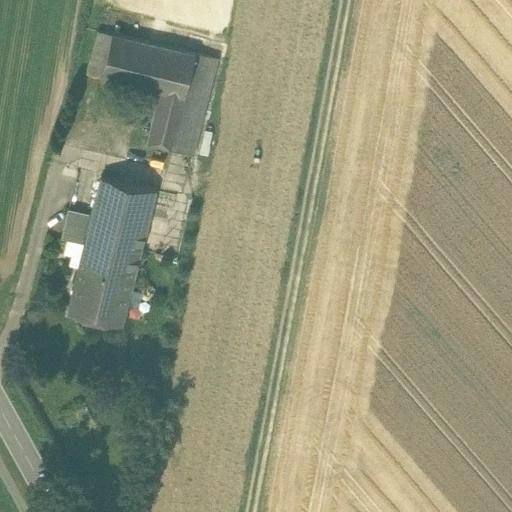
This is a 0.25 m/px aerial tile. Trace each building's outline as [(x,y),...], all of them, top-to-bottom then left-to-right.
[(99,28),(88,70),(103,74),(114,31),(99,28)] [(197,52),(114,31),(103,74),(161,89),(162,89),(186,94),(197,52)] [(186,94),(172,149),(193,154),(217,57),(197,52),(186,94)] [(186,94),(162,89),(149,143),(172,149),(186,94)] [(157,187),(102,174),(83,251),(138,265),(157,187)] [(90,211),(69,206),(62,235),(83,240),(90,211)] [(138,265),(83,251),(68,309),(123,323),(138,265)]
